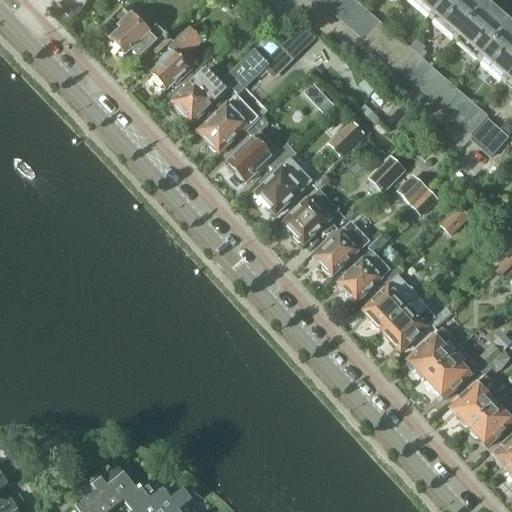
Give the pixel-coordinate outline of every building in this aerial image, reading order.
[(331,0),(326,7),(335,15),(348,0),(331,0)] [(348,0),(335,15),(344,23),(359,6),(352,0),(348,0)] [(429,19),(431,21),(448,0),(407,0),(409,1),(409,0),(414,0),(432,16),(429,19)] [(477,61),(479,63),(510,27),(479,0),(448,0),(431,21),(433,23),(436,19),(456,37),(453,41),(457,44),(460,41),(480,58),(477,61)] [(344,23),(353,31),(368,14),(359,6),(344,23)] [(241,8),(238,12),(238,17),(242,20),(246,20),(250,17),(250,12),(246,8),(241,8)] [(112,43),(113,50),(119,56),(125,56),(126,58),(131,53),(139,61),(151,50),(157,56),(171,43),(155,27),(148,34),(131,16),(129,18),(122,10),(101,31),(112,43)] [(353,31),(362,39),(377,21),(368,14),(353,31)] [(362,39),(371,47),(386,29),(377,21),(362,39)] [(511,28),(510,27),(479,63),(481,65),(485,61),(505,79),(502,83),(503,84),(505,86),(509,82),(511,85),(511,28)] [(371,47),(380,55),(395,37),(386,29),(371,47)] [(160,69),(151,78),(154,88),(153,89),(154,89),(164,91),(173,83),(176,85),(190,72),(181,62),(202,43),(190,30),(168,50),(172,53),(158,66),(160,69)] [(380,55),(389,63),(405,45),(395,37),(380,55)] [(389,63),(399,71),(414,54),(405,45),(389,63)] [(279,49),(266,62),(269,65),(267,67),(273,73),(288,58),(279,49)] [(269,65),(266,62),(265,63),(253,51),(223,82),(218,87),(204,72),(196,80),(191,75),(172,94),(176,98),(171,104),(173,105),(172,109),(178,115),(182,115),(192,125),(224,94),(225,94),(230,89),(238,97),(267,67),(269,65)] [(399,71),(408,79),(423,62),(414,54),(399,71)] [(408,79),(417,87),(432,70),(423,62),(408,79)] [(417,87),(426,95),(441,78),(432,70),(417,87)] [(426,95),(435,103),(450,86),(441,78),(426,95)] [(325,117),(335,108),(314,86),(305,95),(325,117)] [(374,94),(366,86),(361,92),(369,99),(374,94)] [(435,103),(444,111),(459,94),(450,86),(435,103)] [(444,111),(453,119),(468,101),(459,94),(444,111)] [(245,132),(247,135),(261,122),(260,121),(268,114),(264,110),(256,118),(237,97),(199,133),(209,144),(209,148),(214,153),(218,154),(219,155),(245,132)] [(453,119),(462,127),(478,109),(468,101),(453,119)] [(478,109),(462,127),(472,135),(487,118),(478,109)] [(373,110),(367,116),(375,123),(380,118),(373,110)] [(488,121),(469,142),(490,160),(509,139),(488,121)] [(511,123),(509,121),(501,130),(510,138),(511,135),(511,123)] [(267,166),(272,171),(290,153),(285,148),(277,156),(258,136),(266,128),(261,122),(247,135),(253,140),(228,164),(237,174),(237,176),(241,181),(244,181),(247,185),(267,166)] [(340,159),(362,138),(350,125),(328,147),(340,159)] [(290,153),(272,171),(276,176),(256,195),(258,196),(257,200),(262,205),(266,205),(276,215),(309,184),(300,174),(293,181),(282,170),(295,158),(290,153)] [(367,181),(383,197),(406,174),(389,158),(367,181)] [(329,222),(340,212),(321,192),(330,184),(324,177),(312,188),(317,193),(283,224),(294,236),(294,239),(299,245),(302,244),(304,246),(329,222)] [(473,180),(466,189),(473,196),(481,187),(473,180)] [(399,197),(410,207),(426,191),(416,181),(399,197)] [(426,191),(410,207),(421,218),(437,202),(426,191)] [(440,228),(451,239),(469,220),(467,218),(471,213),(463,207),(460,210),(459,209),(459,210),(440,228)] [(315,260),(322,267),(322,271),(327,276),(330,276),(332,278),(369,243),(368,242),(351,225),(315,260)] [(379,233),(368,242),(369,243),(371,246),(381,236),(379,233)] [(490,258),(500,268),(511,256),(511,249),(504,242),(490,258)] [(338,285),(346,294),(347,298),(351,302),(354,302),(356,305),(390,273),(372,253),(338,285)] [(511,256),(500,268),(494,274),(500,280),(511,267),(511,256)] [(379,331),(381,333),(408,308),(409,309),(418,300),(417,298),(417,295),(412,290),(408,289),(398,277),(387,287),(388,288),(362,311),(372,323),(371,326),(376,331),(379,331)] [(408,308),(381,333),(383,335),(383,338),(388,343),(391,343),(400,353),(426,329),(426,328),(435,321),(426,311),(418,319),(409,309),(408,308)] [(424,379),(426,381),(453,357),(443,346),(451,339),(443,330),(434,338),(434,337),(407,362),(416,372),(416,374),(421,379),(424,379)] [(511,344),(503,335),(493,344),(496,347),(494,349),(500,355),(501,356),(504,353),(511,345),(511,344)] [(480,359),(488,367),(500,355),(494,349),(493,347),(480,359)] [(500,355),(488,367),(489,368),(490,368),(497,375),(502,371),(510,361),(504,353),(501,356),(500,355)] [(453,357),(426,381),(428,383),(428,386),(433,392),(436,392),(444,401),(470,376),(478,368),(470,359),(462,367),(453,357)] [(468,427),(469,429),(495,404),(486,393),(494,386),(485,377),(477,385),(477,384),(450,409),(460,419),(460,423),(464,427),(468,427)] [(487,448),(511,425),(511,402),(505,396),(496,404),(495,404),(469,429),(471,431),(471,434),(475,439),(479,439),(487,448)] [(511,438),(493,457),(508,473),(511,468),(511,438)] [(113,511),(123,504),(136,491),(117,468),(114,471),(113,469),(105,475),(107,476),(101,481),(99,478),(91,485),(98,494),(75,511),(113,511)] [(0,493),(8,488),(4,481),(0,474),(0,511),(17,511),(16,510),(24,505),(20,498),(7,506),(0,503),(0,493)] [(138,493),(125,503),(131,511),(158,511),(174,499),(167,489),(163,492),(153,479),(137,492),(138,493)] [(191,511),(187,506),(191,503),(182,492),(174,499),(158,511),(191,511)]
